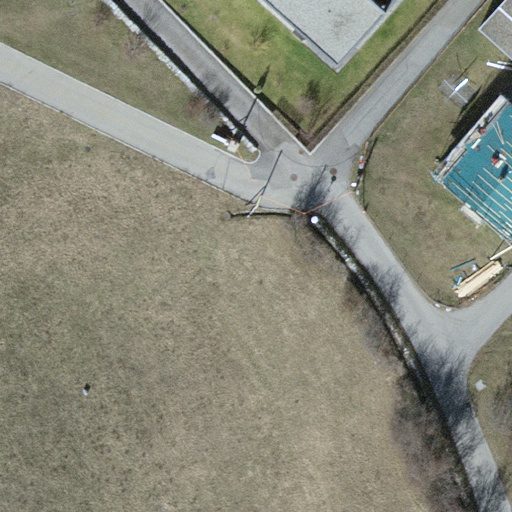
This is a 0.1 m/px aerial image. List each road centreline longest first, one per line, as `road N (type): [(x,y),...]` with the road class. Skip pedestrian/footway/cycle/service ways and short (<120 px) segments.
road 1 (residential): [(495,511),(444,369),(317,181)]
road 2 (motorway): [(511,416),(294,511)]
